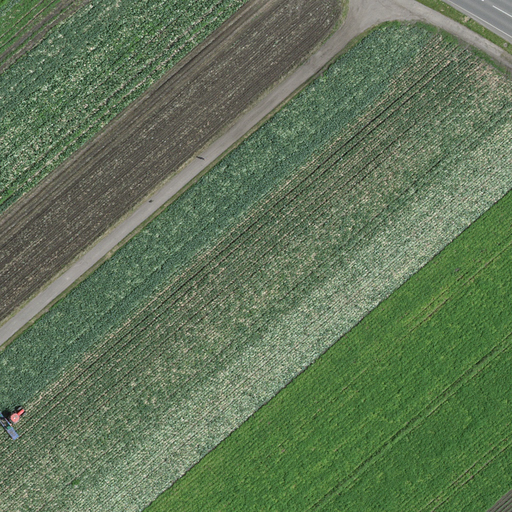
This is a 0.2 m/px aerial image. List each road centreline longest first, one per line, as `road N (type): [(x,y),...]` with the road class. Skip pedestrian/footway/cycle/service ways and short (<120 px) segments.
road 1 (track): [(0,348),(382,0)]
road 2 (track): [(381,0),(511,68)]
